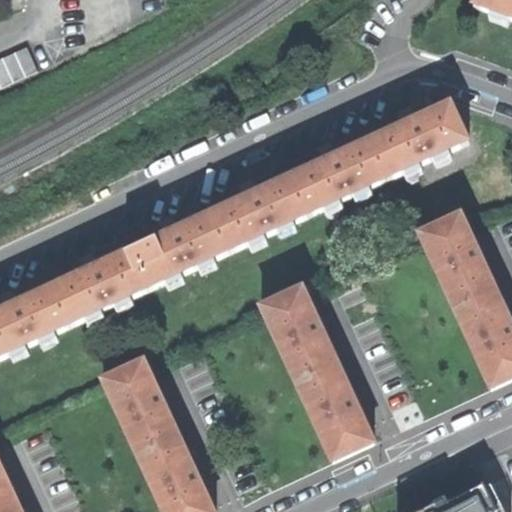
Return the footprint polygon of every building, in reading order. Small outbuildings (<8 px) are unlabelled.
[(511,0),(479,0),(476,8),(511,20),(511,0)] [(27,48),(0,60),(0,89),(38,72),(27,48)] [(405,129),(372,144),(389,181),(470,144),(451,108),(405,129)] [(329,164),(293,181),(310,218),(389,181),(372,144),(329,164)] [(251,200),(214,217),(230,254),(310,218),(293,181),(251,200)] [(170,237),(133,254),(150,291),(230,254),(214,217),(170,237)] [(463,219),(422,237),(457,314),(497,296),(482,261),(463,219)] [(91,274),(54,291),(70,328),(150,291),(133,254),(91,274)] [(13,310),(0,315),(0,360),(70,328),(54,291),(13,310)] [(304,292),(264,310),(299,387),(339,369),(322,332),(304,292)] [(511,327),(497,296),(457,314),(492,391),(511,382),(511,327)] [(145,364),(105,383),(141,460),(181,442),(164,405),(145,364)] [(356,407),(339,369),(299,387),(333,464),(374,446),(356,407)] [(213,511),(200,483),(181,442),(141,460),(164,511),(213,511)] [(0,466),(0,511),(21,511),(5,478),(0,466)] [(421,511),(500,511),(494,500),(490,502),(483,490),(449,508),(445,500),(421,511)]
